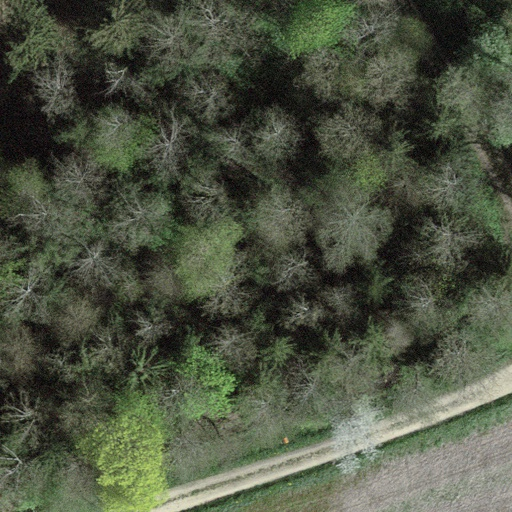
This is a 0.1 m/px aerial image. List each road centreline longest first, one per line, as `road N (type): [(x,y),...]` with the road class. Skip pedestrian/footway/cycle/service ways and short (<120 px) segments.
road 1 (track): [(127,511),(358,440),(511,375)]
road 2 (track): [(511,211),(401,0)]
